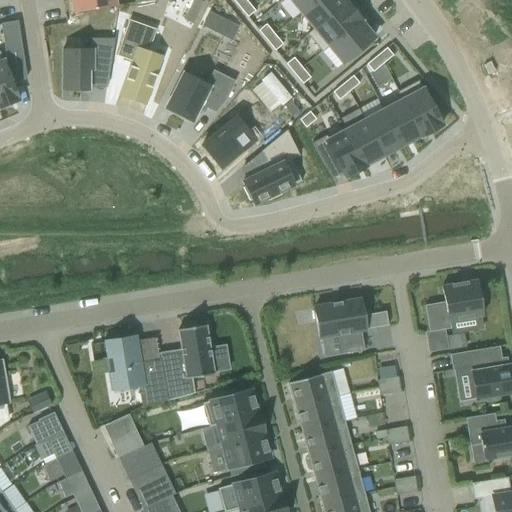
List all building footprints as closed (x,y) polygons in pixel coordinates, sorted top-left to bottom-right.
[(114,0),(70,0),(72,14),(116,7),(114,0)] [(244,0),(231,0),(239,9),(246,2),(244,0)] [(289,0),(301,13),(316,0),(289,0)] [(340,0),(316,0),(301,13),(314,29),(314,30),(346,4),(345,3),(344,4),(340,0)] [(246,2),(239,9),(247,19),(254,12),(246,2)] [(314,29),(306,35),(321,54),(329,47),(328,47),(359,21),(346,4),(314,30),(314,29)] [(202,27),(215,33),(222,20),(209,14),(202,27)] [(359,21),(328,47),(329,47),(342,64),(373,39),(359,22),(360,22),(359,21)] [(17,22),(1,25),(7,62),(23,60),(17,22)] [(128,22),(116,57),(131,62),(118,97),(120,98),(121,96),(145,104),(144,106),(145,107),(163,57),(161,57),(160,59),(147,54),(155,31),(128,22)] [(265,25),(258,32),(266,42),(274,36),(265,25)] [(274,36),(266,42),(274,52),(282,46),(274,36)] [(61,51),(61,91),(88,92),(88,89),(88,71),(92,71),(92,67),(110,67),(114,40),(90,39),(90,51),(61,51)] [(386,49),(376,57),(382,65),(392,57),(386,49)] [(0,56),(0,108),(18,101),(11,85),(26,79),(23,60),(7,62),(7,63),(3,64),(0,56)] [(376,57),(366,65),(372,73),(382,65),(376,57)] [(293,59),(285,65),(294,75),(301,69),(293,59)] [(301,69),(294,75),(302,85),(310,79),(301,69)] [(182,74),(164,110),(191,124),(197,111),(204,114),(206,110),(213,114),(225,102),(235,83),(212,72),(205,86),(182,74)] [(352,77),(342,85),(348,93),(359,85),(352,77)] [(250,79),(235,97),(245,105),(260,87),(250,79)] [(417,82),(397,93),(399,97),(400,97),(421,137),(441,126),(417,82)] [(342,85),(332,93),(338,101),(348,93),(342,85)] [(399,97),(380,108),(382,112),(383,111),(402,146),(420,136),(420,138),(421,137),(400,97),(399,97)] [(382,112),(364,122),(383,156),(402,146),(383,111),(382,112)] [(309,113),(299,121),(305,129),(315,120),(309,113)] [(235,118),(201,146),(221,170),(255,142),(235,118)] [(346,131),(345,132),(364,168),(365,167),(365,166),(383,156),(364,122),(346,131)] [(323,138),(311,144),(324,167),(335,161),(344,178),(364,168),(345,132),(346,131),(344,127),(323,138)] [(246,181),(242,182),(245,188),(242,189),(249,202),(251,201),(254,206),(266,200),(267,202),(281,196),(279,193),(301,183),(290,161),(299,157),(286,131),(260,153),(269,169),(246,181)] [(444,303),(424,306),(429,333),(450,330),(449,322),(482,317),(476,281),(441,287),(444,303)] [(363,353),(359,333),(363,332),(387,328),(384,313),(361,317),(358,302),(313,309),(318,340),(337,337),(340,357),(363,353)] [(181,350),(159,353),(160,359),(167,402),(194,394),(191,379),(213,376),(205,328),(178,333),(181,350)] [(445,337),(448,351),(465,348),(463,334),(445,337)] [(158,360),(137,363),(134,343),(133,338),(105,343),(105,341),(103,341),(111,389),(139,384),(140,392),(138,393),(140,407),(167,402),(160,359),(158,360)] [(76,345),(65,347),(66,356),(78,354),(76,345)] [(452,372),(470,369),(475,400),(511,394),(511,379),(510,366),(506,367),(505,360),(501,361),(499,347),(449,356),(452,372)] [(0,406),(9,405),(2,360),(0,360),(0,406)] [(330,373),(288,384),(295,410),(337,398),(330,373)] [(398,378),(388,380),(391,395),(401,393),(400,385),(398,378)] [(388,380),(379,381),(380,389),(381,396),(391,395),(388,380)] [(208,428),(216,426),(216,425),(257,414),(250,391),(202,404),(208,428)] [(45,393),(27,401),(33,414),(51,406),(45,393)] [(337,398),(295,410),(301,434),(344,422),(337,398)] [(216,425),(216,426),(222,447),(263,436),(257,414),(216,425)] [(494,414),(465,419),(469,447),(480,445),(483,461),(511,456),(511,427),(504,429),(502,422),(495,423),(494,414)] [(27,427),(35,446),(46,441),(38,422),(27,427)] [(344,422),(301,434),(308,458),(351,447),(344,422)] [(407,427),(397,429),(399,444),(409,442),(408,435),(407,427)] [(397,429),(387,431),(388,438),(389,446),(399,444),(397,429)] [(138,436),(113,448),(118,459),(143,447),(138,436)] [(263,436),(222,447),(228,470),(230,469),(260,461),(269,459),(263,436)] [(46,441),(35,446),(33,447),(40,461),(53,455),(46,441)] [(351,447),(308,458),(315,483),(357,471),(351,447)] [(143,455),(150,470),(161,465),(154,450),(143,455)] [(55,460),(43,466),(51,482),(63,477),(55,460)] [(260,461),(230,469),(232,477),(262,469),(260,461)] [(357,471),(315,483),(321,507),(364,495),(357,471)] [(223,511),(228,511),(239,509),(239,508),(279,497),(273,474),(217,490),(223,511)] [(415,477),(405,479),(407,494),(417,492),(416,485),(415,477)] [(511,511),(511,492),(510,493),(507,478),(470,484),(473,501),(486,499),(487,511),(511,511)] [(405,479),(395,480),(396,488),(398,495),(407,494),(405,479)] [(65,480),(57,483),(64,498),(71,494),(65,480)] [(169,480),(136,496),(143,510),(158,503),(172,496),(175,494),(169,480)] [(0,494),(0,511),(12,511),(13,511),(1,494),(0,494)] [(321,507),(322,511),(368,511),(364,495),(321,507)] [(179,511),(172,496),(158,503),(162,511),(179,511)] [(239,511),(283,511),(279,497),(239,508),(239,509),(239,511)]
